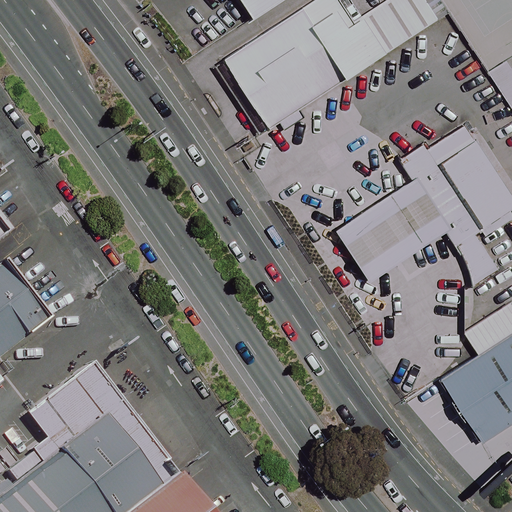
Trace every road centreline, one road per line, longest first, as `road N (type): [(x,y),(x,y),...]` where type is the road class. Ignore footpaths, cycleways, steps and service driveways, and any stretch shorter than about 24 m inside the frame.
road 1 (secondary): [(71,0),(433,511)]
road 2 (secondary): [(370,511),(11,0)]
